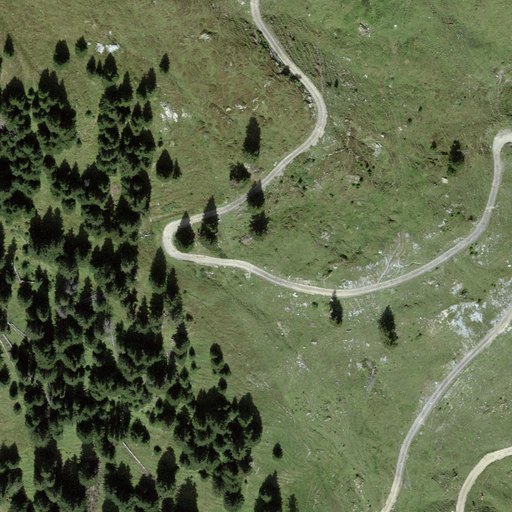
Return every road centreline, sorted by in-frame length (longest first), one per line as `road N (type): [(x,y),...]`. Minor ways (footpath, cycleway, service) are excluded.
road 1 (track): [(251,0),(254,20),(313,96),(311,131),(232,203),(167,225),(169,251),(245,263),(293,286),(363,289),(405,275),(477,227),(494,144),(511,138)]
road 2 (track): [(511,295),(422,411),(383,511)]
